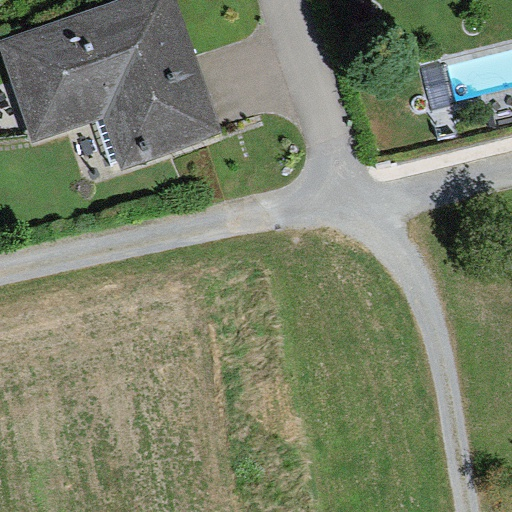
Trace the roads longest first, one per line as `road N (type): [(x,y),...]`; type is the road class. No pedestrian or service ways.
road 1 (track): [(0,272),(345,200)]
road 2 (track): [(345,200),(388,238),(441,377),(464,511)]
road 3 (residential): [(345,200),(323,108),(282,0)]
